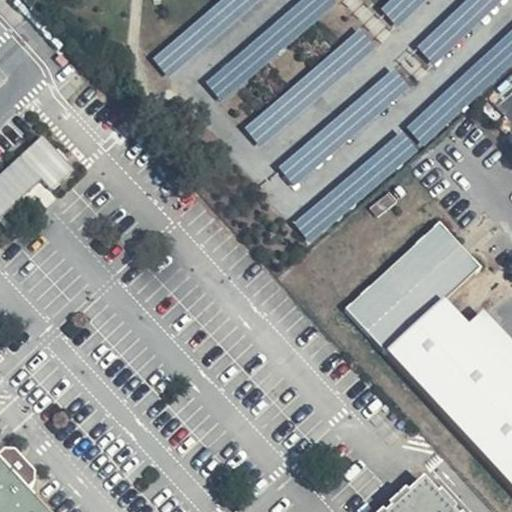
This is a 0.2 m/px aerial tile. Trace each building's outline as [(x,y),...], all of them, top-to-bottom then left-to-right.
[(219,0),(152,60),(170,80),(261,0),(219,0)] [(334,0),(301,0),(203,84),(221,104),(338,4),(334,0)] [(386,0),(377,9),(395,28),(426,0),(386,0)] [(463,0),(416,45),(433,64),(501,0),(463,0)] [(359,26),(241,129),(259,150),(377,47),(359,26)] [(511,27),(407,125),(425,144),(511,63),(511,27)] [(392,67),(277,168),(295,189),(410,87),(392,67)] [(400,132),(292,227),(310,247),(418,152),(400,132)] [(42,137),(0,176),(0,217),(26,195),(43,209),(57,200),(52,190),(71,171),(42,137)] [(460,244),(442,222),(342,311),(511,492),(511,343),(481,311),(466,325),(445,300),(479,267),(460,244)] [(0,452),(0,511),(42,511),(23,492),(31,487),(32,474),(13,452),(1,452),(0,452)] [(454,511),(422,476),(390,503),(380,511),(454,511)]
